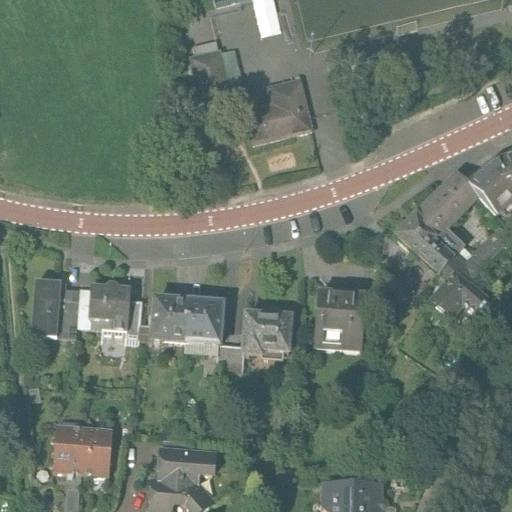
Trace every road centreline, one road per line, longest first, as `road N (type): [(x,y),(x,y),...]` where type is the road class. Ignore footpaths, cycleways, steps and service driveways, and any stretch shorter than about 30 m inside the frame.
road 1 (residential): [(511,126),(343,197),(220,229),(93,232),(0,217)]
road 2 (residential): [(511,365),(442,511)]
